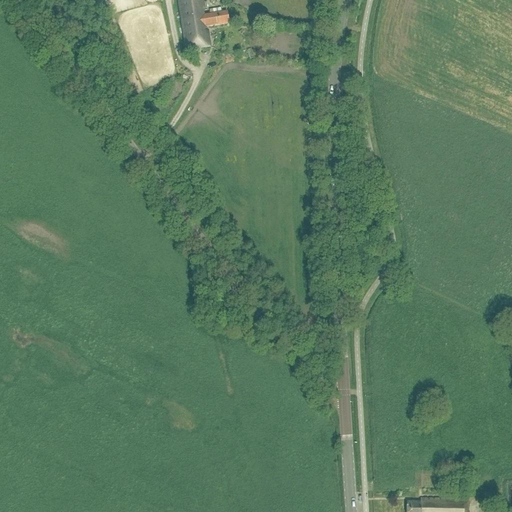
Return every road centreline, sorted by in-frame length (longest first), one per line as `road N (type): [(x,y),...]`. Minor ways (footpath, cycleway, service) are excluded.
road 1 (unclassified): [(343,393),(326,390),(203,240),(25,0)]
road 2 (secondary): [(343,393),(331,154),(345,0)]
